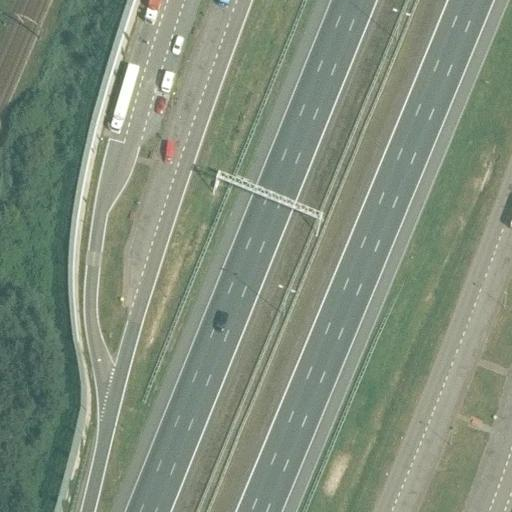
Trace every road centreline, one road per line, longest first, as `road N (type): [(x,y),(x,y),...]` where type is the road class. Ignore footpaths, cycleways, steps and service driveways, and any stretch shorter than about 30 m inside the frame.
road 1 (motorway): [(258,511),(470,0)]
road 2 (motorway): [(356,0),(148,511)]
